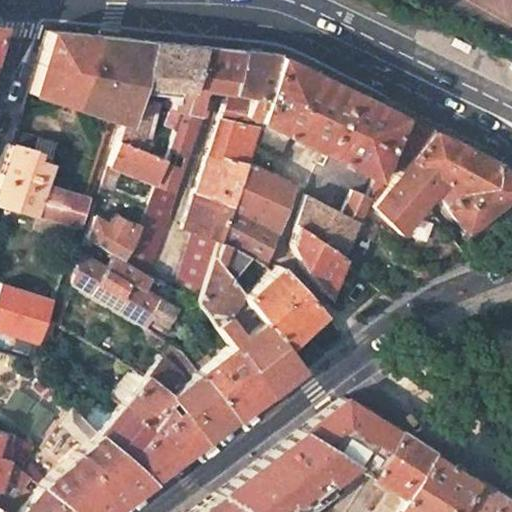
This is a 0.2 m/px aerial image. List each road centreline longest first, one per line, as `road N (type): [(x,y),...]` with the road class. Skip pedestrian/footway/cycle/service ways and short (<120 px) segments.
road 1 (trunk): [(92,0),(511,406)]
road 2 (primary): [(511,126),(355,44),(269,10),(118,0)]
road 3 (tertiary): [(343,371),(147,511)]
road 4 (trunk): [(511,157),(350,0)]
road 5 (unclassified): [(343,371),(511,488)]
road 6 (tertiary): [(511,269),(405,324),(343,371)]
